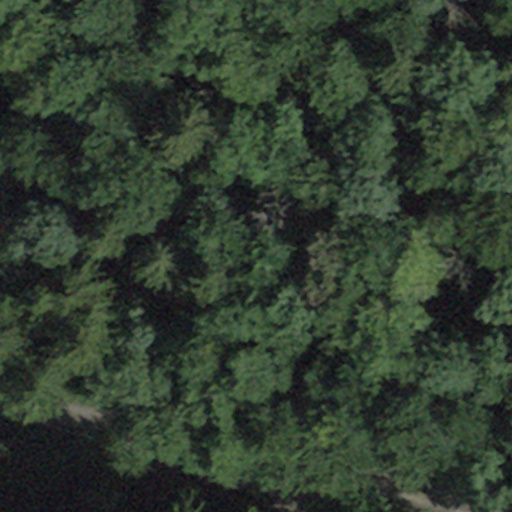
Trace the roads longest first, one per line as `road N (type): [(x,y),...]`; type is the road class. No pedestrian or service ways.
road 1 (track): [(210,449),(408,486),(481,511)]
road 2 (track): [(0,401),(210,449)]
road 3 (track): [(210,449),(317,511)]
